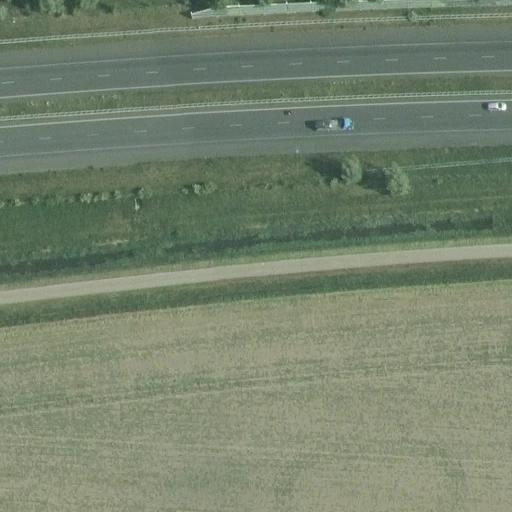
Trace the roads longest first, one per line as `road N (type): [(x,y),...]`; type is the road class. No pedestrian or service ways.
road 1 (motorway): [(0,146),(511,118)]
road 2 (motorway): [(511,58),(0,84)]
